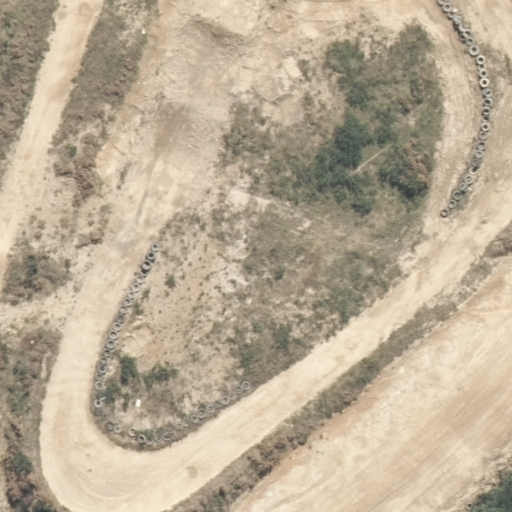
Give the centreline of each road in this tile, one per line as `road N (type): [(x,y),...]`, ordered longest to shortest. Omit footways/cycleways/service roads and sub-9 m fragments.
road 1 (track): [(178,0),(199,25),(203,98),(138,205),(66,282),(36,351),(79,386),(484,146),(503,92),(447,0)]
road 2 (track): [(0,184),(52,36),(103,0)]
road 3 (track): [(511,425),(345,511)]
